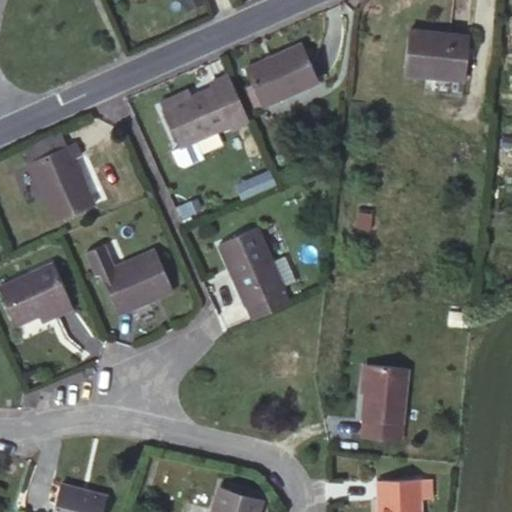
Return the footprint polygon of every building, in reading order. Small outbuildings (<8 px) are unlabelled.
[(469,36),(410,31),(406,73),(464,80),(469,36)] [(302,43),(245,68),(262,107),(320,82),(302,43)] [(250,123),(229,74),(210,83),(212,88),(164,110),(180,147),(173,150),(179,164),(184,167),(204,158),(196,140),(229,126),(231,131),(250,123)] [(511,135),(504,135),(502,149),(511,150),(511,135)] [(50,139),(24,150),(29,162),(55,151),(50,139)] [(55,151),(29,162),(56,221),(95,205),(74,159),(82,155),(76,142),(55,151)] [(264,158),(242,168),(248,180),(237,185),(242,198),(275,183),(264,158)] [(374,209),(360,207),(357,228),(371,231),(374,209)] [(248,305),(283,289),(284,289),(257,227),(219,244),(246,306),(248,305)] [(101,273),(115,267),(105,244),(87,252),(97,275),(101,273)] [(115,267),(101,273),(119,314),(173,289),(155,249),(115,267)] [(54,261),(0,284),(0,287),(17,324),(40,314),(71,301),(54,261)] [(289,302),(283,289),(248,305),(253,317),(289,302)] [(71,301),(40,314),(43,320),(74,307),(71,301)] [(367,365),(363,420),(404,423),(408,368),(367,365)] [(431,479),(378,481),(378,511),(422,511),(422,498),(431,498),(431,479)] [(101,511),(107,495),(61,483),(54,511),(101,511)] [(257,511),(261,500),(220,488),(212,511),(257,511)]
